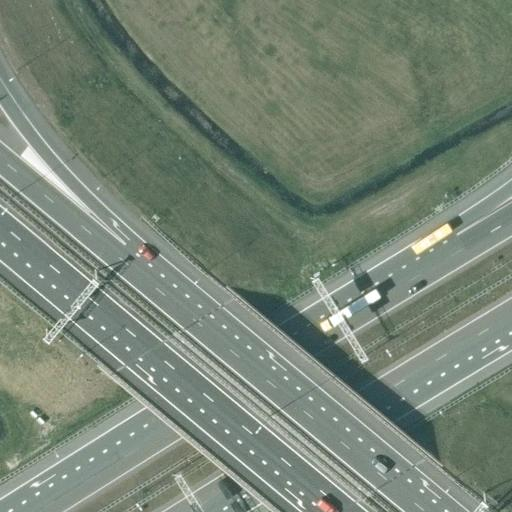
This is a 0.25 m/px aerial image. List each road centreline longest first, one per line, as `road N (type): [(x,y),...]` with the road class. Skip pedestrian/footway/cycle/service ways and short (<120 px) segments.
road 1 (motorway): [(461,249),(40,511)]
road 2 (motorway): [(0,224),(344,511)]
road 3 (motorway): [(424,511),(123,261)]
road 4 (motorway): [(192,511),(511,318)]
road 5 (motorway): [(123,261),(0,94)]
road 6 (motorway): [(123,261),(0,159)]
